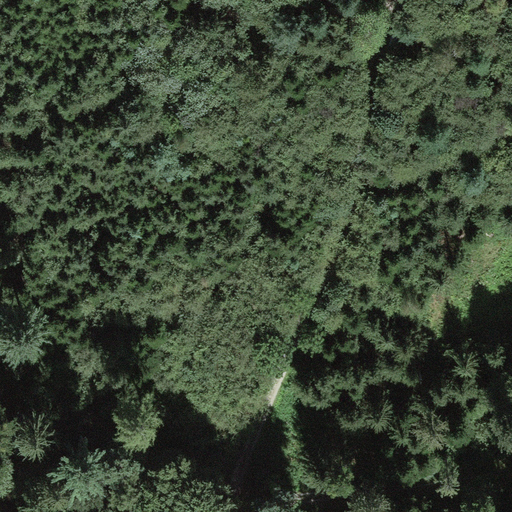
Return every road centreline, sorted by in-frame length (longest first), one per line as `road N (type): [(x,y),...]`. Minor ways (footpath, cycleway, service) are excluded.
road 1 (track): [(239,503),(251,430),(355,198),(389,0)]
road 2 (track): [(239,503),(511,458)]
